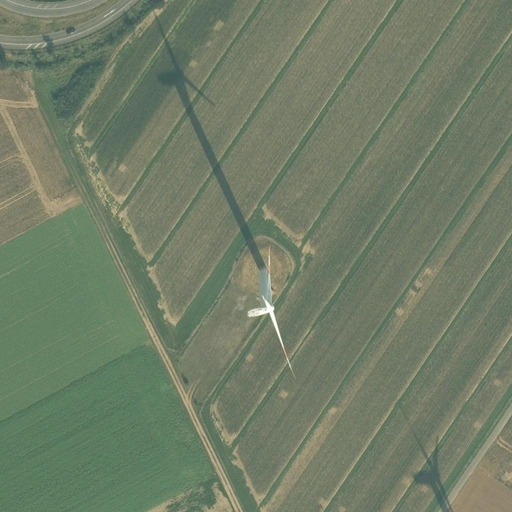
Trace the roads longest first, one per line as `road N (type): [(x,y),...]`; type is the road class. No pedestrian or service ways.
road 1 (track): [(238,511),(30,85)]
road 2 (motorway): [(0,37),(74,30),(125,0)]
road 3 (track): [(181,398),(251,292)]
road 4 (unclassified): [(440,511),(511,407)]
